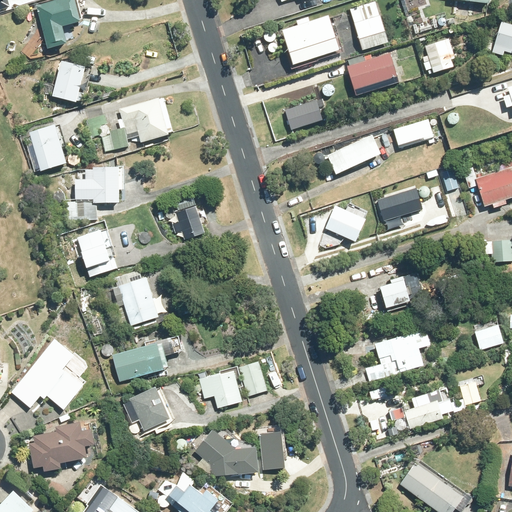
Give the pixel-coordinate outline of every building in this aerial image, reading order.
[(62,23),(80,18),(74,0),(55,0),(36,5),(48,46),(67,41),(62,23)] [(375,0),(351,8),(364,47),(390,39),(377,0),(375,0)] [(299,22),(284,27),(294,60),(341,45),(330,11),(311,17),(310,14),(298,18),(299,22)] [(496,41),(498,41),(497,44),(505,46),(505,44),(511,45),(511,21),(502,19),(496,41)] [(35,31),(27,41),(36,47),(43,37),(35,31)] [(449,38),(426,45),(432,64),(456,56),(449,38)] [(391,51),(348,65),(357,92),(400,78),(391,51)] [(62,58),(53,93),(76,100),(86,64),(62,58)] [(124,121),(135,118),(141,140),(170,132),(169,130),(173,129),(164,95),(159,97),(159,96),(120,107),(124,121)] [(317,99),(285,109),(291,128),(323,118),(317,99)] [(88,119),(92,136),(100,133),(99,129),(101,124),(107,122),(106,114),(88,119)] [(429,118),(394,128),(399,147),(434,136),(429,118)] [(67,160),(63,144),(67,143),(60,122),(56,123),(56,121),(29,129),(41,168),(67,160)] [(125,126),(110,130),(111,134),(102,136),(105,151),(129,145),(125,126)] [(373,133),(328,154),(336,172),(381,151),(373,133)] [(476,177),(479,184),(485,204),(493,201),(495,206),(507,201),(506,197),(511,194),(511,161),(511,162),(511,163),(511,165),(477,177),(476,177)] [(93,201),(97,201),(120,200),(120,163),(93,165),(93,167),(85,168),(86,177),(75,177),(76,198),(94,197),(93,200),(93,201)] [(476,177),(477,177),(473,167),(464,170),(470,187),(479,184),(476,177)] [(417,186),(378,199),(385,220),(424,207),(417,186)] [(179,210),(196,204),(193,194),(175,199),(179,210)] [(98,219),(97,201),(93,201),(93,200),(66,201),(67,221),(98,219)] [(336,203),(326,227),(357,239),(366,216),(336,203)] [(196,204),(179,210),(176,211),(178,220),(173,223),(176,233),(182,231),(185,239),(205,232),(196,204)] [(87,265),(110,257),(101,227),(77,235),(87,265)] [(149,230),(139,232),(141,243),(151,241),(149,230)] [(511,238),(491,240),(493,262),(511,260),(511,238)] [(110,257),(87,265),(90,275),(113,267),(110,257)] [(118,285),(113,287),(118,301),(123,300),(131,324),(160,314),(147,274),(142,276),(140,270),(116,277),(118,285)] [(404,275),(391,278),(391,281),(381,285),(387,306),(411,298),(404,275)] [(499,323),(475,330),(481,349),(505,342),(499,323)] [(382,363),(366,367),(370,380),(425,364),(420,346),(432,343),(427,326),(375,341),(382,363)] [(86,380),(80,375),(88,365),(86,359),(75,349),(74,351),(55,336),(12,391),(30,406),(40,394),(44,397),(47,394),(64,408),(86,380)] [(115,339),(119,350),(129,346),(125,336),(115,339)] [(158,343),(157,340),(112,354),(120,381),(169,365),(162,342),(158,343)] [(239,367),(248,396),(269,390),(259,360),(239,367)] [(235,368),(199,377),(205,397),(215,395),(218,407),(243,400),(235,368)] [(131,400),(124,403),(133,422),(140,419),(145,429),(171,417),(156,385),(130,396),(131,400)] [(410,428),(414,426),(420,424),(444,416),(440,401),(445,400),(442,391),(417,400),(419,404),(404,409),(410,427),(410,428)] [(57,429),(34,434),(35,440),(29,441),(34,466),(43,464),(44,469),(61,466),(61,461),(88,454),(85,442),(95,441),(92,426),(82,428),(80,419),(56,425),(57,429)] [(213,427),(195,450),(210,463),(212,475),(260,470),(257,445),(256,445),(255,442),(246,443),(234,433),(216,429),(213,427)] [(281,429),(259,431),(264,468),(285,465),(281,429)] [(385,457),(388,466),(402,461),(400,452),(385,457)] [(416,461),(401,483),(442,511),(451,511),(455,507),(461,511),(472,496),(467,493),(465,495),(449,485),(452,481),(445,476),(443,479),(416,461)] [(143,511),(100,482),(91,496),(92,497),(82,511),(143,511)] [(177,483),(167,497),(172,504),(181,511),(212,511),(214,511),(210,508),(219,497),(207,487),(203,492),(190,482),(185,489),(177,483)] [(150,490),(149,497),(158,498),(159,491),(150,490)] [(0,511),(26,511),(29,510),(8,491),(0,499),(0,511)]
